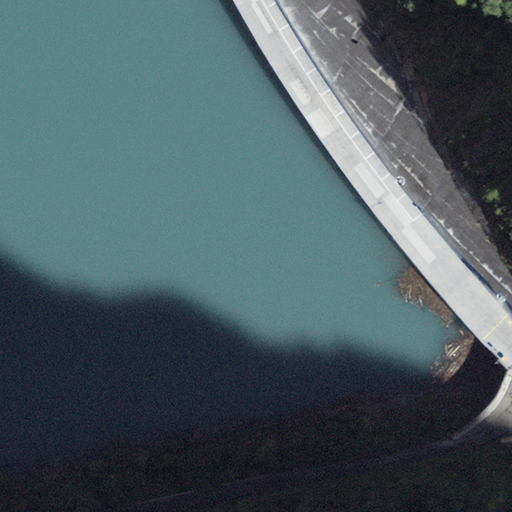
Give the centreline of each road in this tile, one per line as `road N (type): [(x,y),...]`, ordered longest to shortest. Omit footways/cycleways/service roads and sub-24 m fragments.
road 1 (unclassified): [(247,0),(335,139),(511,347)]
road 2 (unclassified): [(511,419),(457,443),(140,511)]
